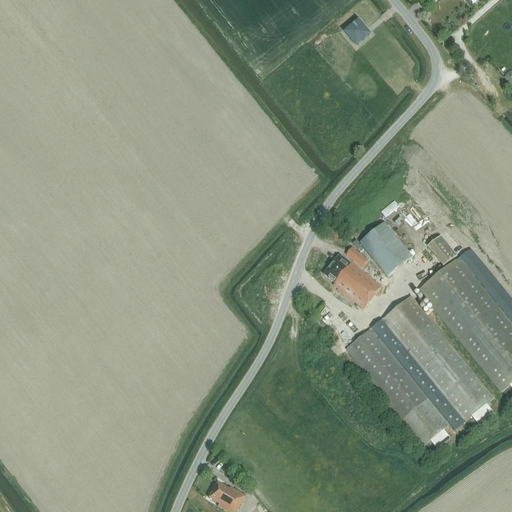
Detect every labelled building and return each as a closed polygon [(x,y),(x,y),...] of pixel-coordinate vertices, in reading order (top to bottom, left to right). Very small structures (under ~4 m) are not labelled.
[(358,22),(346,33),(357,46),(369,35),(358,22)] [(386,218),(401,208),(397,202),(382,212),(386,218)] [(384,224),(360,243),(388,278),(412,258),(384,224)] [(456,257),(440,236),(427,247),(443,267),(456,257)] [(364,274),(370,266),(350,243),(324,275),(335,284),(334,286),(351,300),(368,278),(364,274)] [(419,291),(501,392),(510,386),(511,388),(511,324),(459,259),(419,291)] [(411,297),(379,323),(381,325),(384,323),(465,422),(494,399),(411,297)] [(449,426),(428,400),(371,330),(347,350),(425,446),(449,426)] [(229,488),(228,490),(217,483),(209,499),(218,504),(217,506),(226,511),(234,511),(236,510),(237,510),(245,497),(229,488)]
